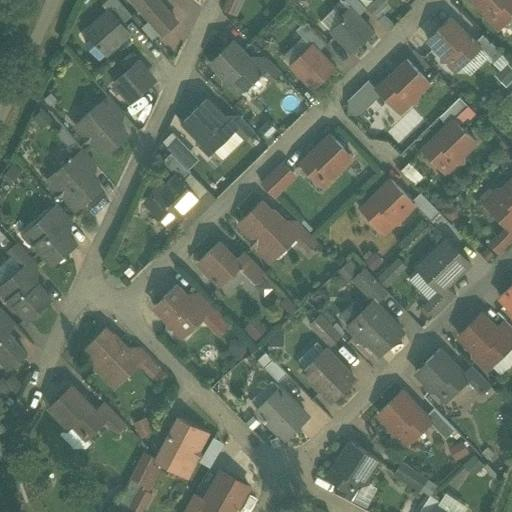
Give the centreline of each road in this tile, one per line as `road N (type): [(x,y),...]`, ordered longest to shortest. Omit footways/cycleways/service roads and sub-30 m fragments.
road 1 (residential): [(121,309),(432,0)]
road 2 (residential): [(77,293),(214,0)]
road 3 (residential): [(511,254),(282,478)]
road 4 (residential): [(121,309),(282,478)]
road 5 (residential): [(27,403),(77,293)]
